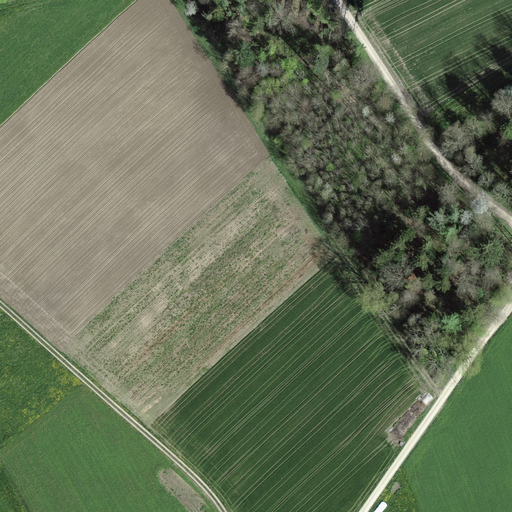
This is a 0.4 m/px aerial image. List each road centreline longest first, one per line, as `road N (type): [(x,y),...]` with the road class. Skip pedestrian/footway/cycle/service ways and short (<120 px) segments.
road 1 (track): [(0,305),(203,484),(223,511)]
road 2 (track): [(511,221),(451,171),(337,0)]
road 3 (unclassified): [(363,511),(511,305)]
